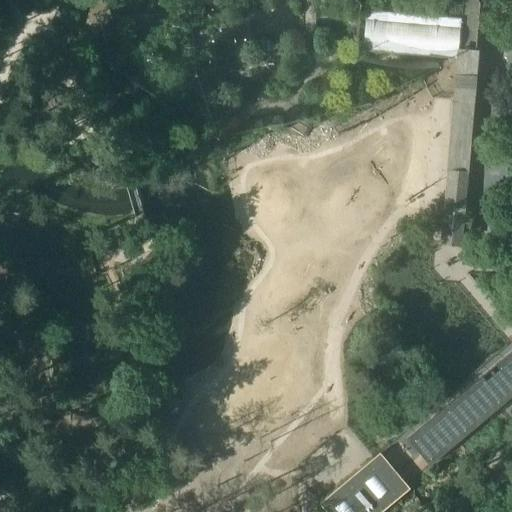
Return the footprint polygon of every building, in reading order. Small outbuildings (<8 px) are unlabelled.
[(458,58),(455,88),(472,88),(479,0),(462,0),(461,18),(458,58)] [(366,9),(363,50),(390,52),(399,53),(458,58),(461,18),(442,16),(366,9)] [(137,83),(137,75),(137,74),(132,69),(128,73),(128,76),(127,82),(135,88),(137,84),(137,83)] [(491,130),(507,131),(511,130),(511,105),(492,105),(491,130)] [(486,144),(484,195),(506,196),(507,144),(486,144)] [(511,338),(507,343),(450,390),(406,428),(318,501),(327,511),(378,511),(402,491),(484,423),(511,398),(511,338)]
